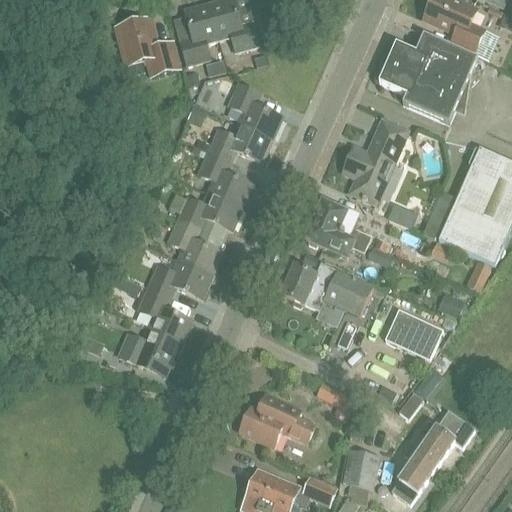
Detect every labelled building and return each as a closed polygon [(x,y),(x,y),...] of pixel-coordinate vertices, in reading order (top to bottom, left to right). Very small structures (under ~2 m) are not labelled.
[(475,61),(475,59),(489,65),(500,40),(486,34),(487,33),(471,26),(477,13),(446,0),(429,0),(429,1),(428,2),(427,4),(427,5),(427,6),(428,8),(428,10),(429,11),(424,23),(456,37),(450,50),(475,61)] [(503,0),(480,0),(499,8),(503,0)] [(232,2),(208,8),(218,45),(230,42),(234,57),(257,51),(251,27),(240,29),(232,2)] [(218,45),(208,8),(184,14),(191,42),(179,45),(185,70),(209,63),(205,48),(218,45)] [(149,79),(177,72),(171,47),(156,51),(148,24),(115,32),(125,69),(145,64),(149,79)] [(450,128),(455,115),(465,120),(469,82),(478,62),(423,38),(415,56),(396,47),(380,86),(407,98),(402,108),(450,128)] [(254,62),(257,72),(268,69),(265,59),(254,62)] [(198,74),(187,77),(189,88),(201,85),(198,74)] [(241,117),(236,129),(272,144),(282,121),(255,110),(260,99),(236,89),(222,82),(218,91),(232,98),(227,111),(241,117)] [(194,110),(189,122),(201,126),(205,115),(194,110)] [(374,208),(407,136),(381,124),(367,157),(354,152),(342,177),(355,183),(348,197),(374,208)] [(211,148),(207,157),(230,167),(235,156),(262,168),(272,144),(236,129),(231,141),(217,135),(211,148)] [(511,167),(479,153),(439,245),(495,270),(511,230),(511,167)] [(230,167),(207,157),(197,179),(211,185),(206,197),(241,213),(251,190),(225,178),(230,167)] [(442,196),(423,239),(435,244),(454,201),(442,196)] [(180,218),(177,225),(200,235),(205,224),(231,236),(241,213),(206,197),(201,209),(186,203),(180,218)] [(152,204),(148,213),(155,216),(159,207),(152,204)] [(322,206),(313,225),(367,249),(370,241),(351,232),(356,222),(333,211),(335,208),(326,204),(325,207),(322,206)] [(148,213),(144,221),(151,224),(155,216),(148,213)] [(182,253),(176,265),(211,281),(221,258),(195,247),(200,235),(177,225),(167,247),(182,253)] [(350,252),(363,258),(367,249),(313,225),(305,244),(308,246),(307,248),(315,252),(316,249),(345,262),(350,252)] [(369,261),(379,265),(382,256),(373,252),(369,261)] [(147,293),(170,304),(175,292),(201,304),(211,281),(176,265),(171,277),(157,271),(147,293)] [(370,291),(318,268),(313,280),(292,271),(272,317),(294,327),(301,310),(302,310),(302,309),(317,315),(321,305),(357,321),(370,291)] [(152,322),(147,334),(181,349),(192,326),(165,314),(170,304),(147,293),(137,316),(152,322)] [(445,298),(438,313),(444,315),(459,322),(465,307),(465,306),(445,298)] [(429,365),(443,335),(398,315),(385,345),(429,365)] [(453,334),(456,327),(446,323),(443,329),(453,334)] [(181,349),(147,334),(142,346),(127,339),(117,362),(164,382),(169,371),(172,372),(181,349)] [(105,348),(92,342),(86,354),(100,360),(105,348)] [(434,370),(423,385),(430,390),(436,389),(445,378),(443,377),(434,370)] [(339,413),(346,399),(324,389),(318,403),(339,413)] [(264,399),(256,417),(249,413),(239,437),(272,452),(280,436),(305,448),(314,430),(298,422),(300,416),(264,399)] [(422,455),(410,447),(402,459),(413,466),(391,498),(409,510),(439,468),(453,448),(462,453),(474,435),(448,417),(422,455)] [(346,485),(371,488),(376,489),(381,456),(352,452),(346,485)] [(303,495),(298,493),(257,476),(241,511),(290,511),(293,505),(307,510),(310,504),(317,507),(315,511),(329,511),(336,495),(334,494),(308,483),(303,495)]
